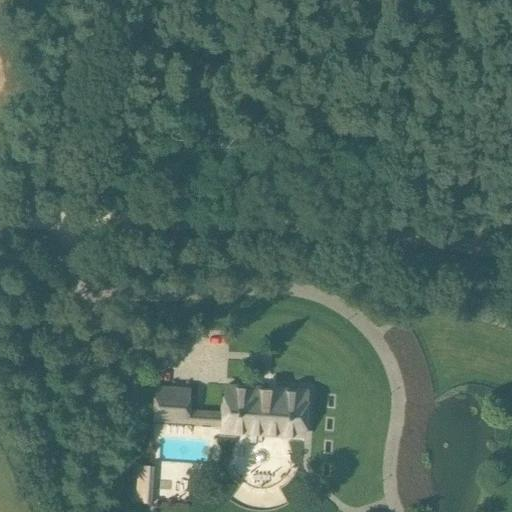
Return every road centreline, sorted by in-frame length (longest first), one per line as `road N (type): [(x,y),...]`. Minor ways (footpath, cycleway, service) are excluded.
road 1 (track): [(511,262),(440,237),(185,216),(0,226)]
road 2 (unknown): [(167,360),(109,314),(71,246),(49,224)]
